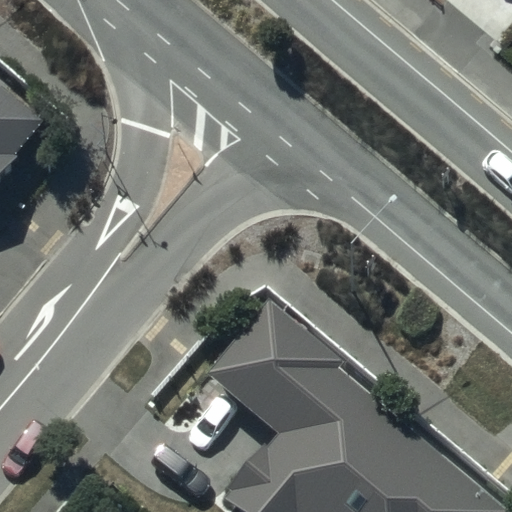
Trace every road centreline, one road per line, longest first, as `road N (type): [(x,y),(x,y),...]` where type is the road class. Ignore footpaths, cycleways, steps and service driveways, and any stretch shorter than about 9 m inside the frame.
road 1 (secondary): [(296,0),(511,181)]
road 2 (unclassified): [(111,273),(137,173),(145,2)]
road 3 (secondary): [(511,320),(304,151)]
road 4 (unclassified): [(304,151),(111,273)]
road 5 (secondary): [(304,151),(145,2)]
road 6 (unclassified): [(111,273),(0,407)]
